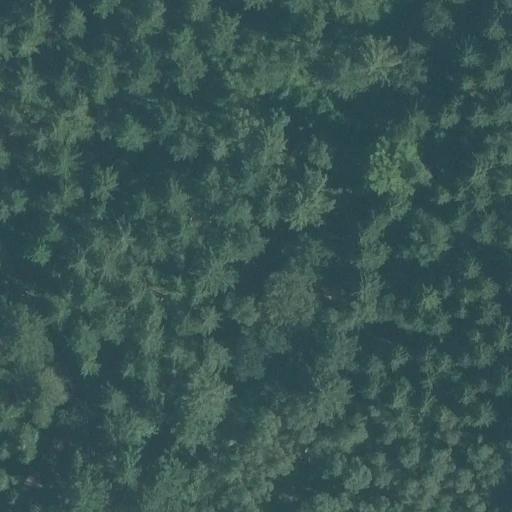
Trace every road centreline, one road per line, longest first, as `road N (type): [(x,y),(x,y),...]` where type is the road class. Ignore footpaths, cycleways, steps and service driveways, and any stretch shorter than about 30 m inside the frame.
road 1 (track): [(148,506),(414,0)]
road 2 (track): [(0,236),(148,506)]
